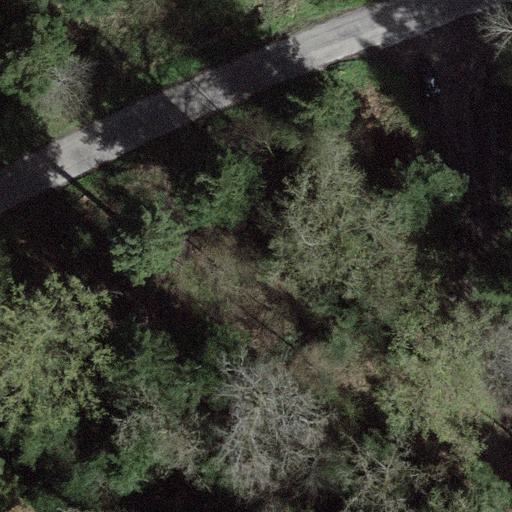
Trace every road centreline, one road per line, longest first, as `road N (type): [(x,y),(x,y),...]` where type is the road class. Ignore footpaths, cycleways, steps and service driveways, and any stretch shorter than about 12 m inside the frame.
road 1 (track): [(450,0),(511,511)]
road 2 (unclassified): [(410,0),(0,192)]
